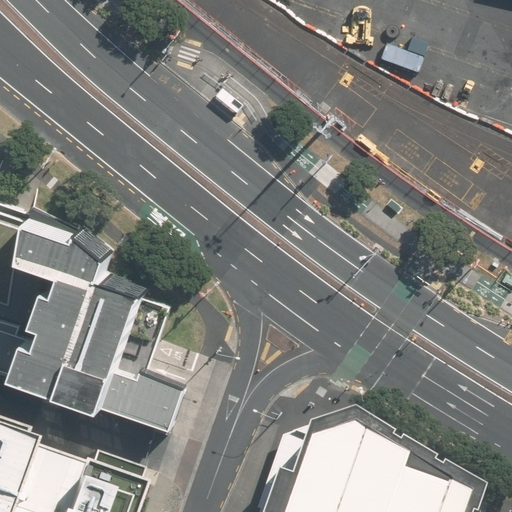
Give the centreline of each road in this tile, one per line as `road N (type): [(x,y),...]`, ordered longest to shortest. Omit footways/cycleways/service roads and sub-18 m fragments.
road 1 (primary): [(71,0),(412,279),(511,340)]
road 2 (primary): [(233,242),(0,44)]
road 3 (residential): [(228,440),(250,317),(233,242)]
road 4 (residential): [(368,341),(287,372),(228,440)]
road 5 (primary): [(511,432),(368,341)]
road 6 (primary): [(368,341),(233,242)]
